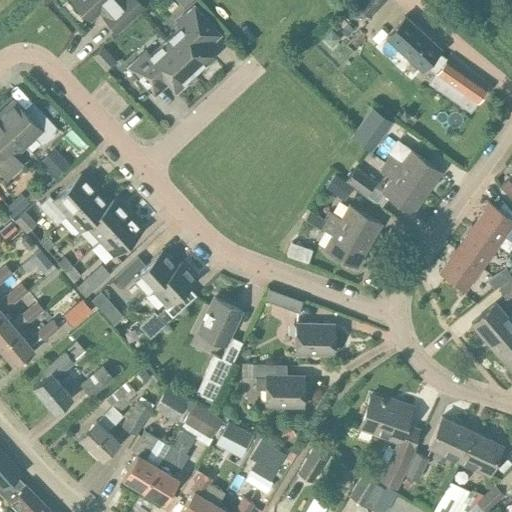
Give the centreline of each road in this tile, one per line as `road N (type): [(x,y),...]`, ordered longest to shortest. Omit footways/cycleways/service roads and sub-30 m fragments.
road 1 (residential): [(396,317),(222,252),(144,167)]
road 2 (residential): [(396,317),(399,285),(417,253),(511,126)]
road 3 (residential): [(144,167),(39,58),(15,53),(0,64)]
road 4 (residential): [(511,405),(431,380),(403,347),(396,317)]
road 5 (residential): [(144,167),(255,64)]
road 6 (unclassified): [(511,95),(403,0)]
road 7 (tertiary): [(84,511),(0,422)]
